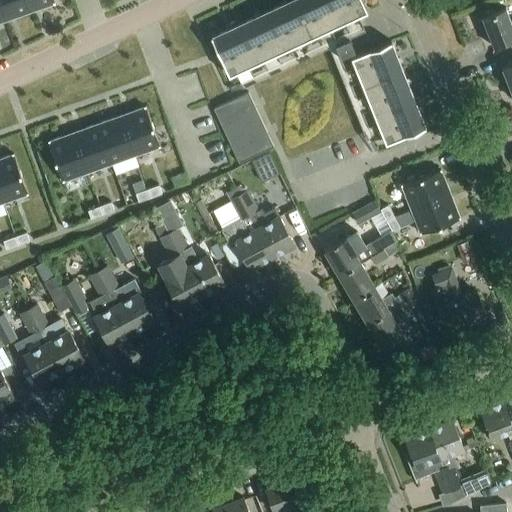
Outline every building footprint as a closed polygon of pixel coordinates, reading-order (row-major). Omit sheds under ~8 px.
[(0,0),(8,19),(31,11),(27,0),(0,0)] [(55,0),(27,0),(31,11),(56,1),(55,0)] [(297,0),(282,0),(268,6),(286,45),(312,33),(297,0)] [(297,0),(312,33),(340,21),(330,0),(297,0)] [(330,0),(340,21),(368,8),(364,0),(330,0)] [(286,45),(268,6),(240,18),(258,57),(286,45)] [(506,6),(482,15),(483,18),(479,19),(485,35),(489,33),(494,46),(511,39),(511,20),(511,21),(506,6)] [(258,57),(240,18),(212,30),(230,70),(258,57)] [(346,41),(351,54),(367,48),(362,35),(346,41)] [(365,84),(404,68),(394,39),(357,54),(353,56),(354,57),(365,84)] [(511,63),(502,67),(508,81),(504,82),(509,96),(511,94),(511,63)] [(376,112),(416,97),(404,68),(365,84),(376,112)] [(217,108),(242,161),(275,146),(250,92),(217,108)] [(428,126),(416,97),(376,112),(388,141),(428,126)] [(146,106),(122,115),(135,154),(160,145),(146,106)] [(122,115),(98,124),(112,163),(135,154),(122,115)] [(98,124),(75,132),(88,171),(112,163),(98,124)] [(75,132),(50,141),(64,180),(88,171),(75,132)] [(15,154),(0,159),(0,190),(4,202),(29,193),(15,154)] [(441,168),(401,184),(411,208),(451,193),(441,168)] [(143,180),(134,183),(137,192),(140,201),(151,197),(148,188),(146,189),(143,180)] [(159,184),(148,188),(151,197),(162,192),(159,184)] [(241,195),(274,256),(296,244),(281,216),(272,221),(264,208),(261,209),(251,189),(241,195)] [(451,193),(411,208),(420,233),(461,217),(451,193)] [(274,256),(241,195),(233,199),(242,217),(223,228),(233,247),(238,244),(251,268),(274,256)] [(103,211),(104,214),(115,210),(112,201),(101,205),(103,211)] [(354,212),(361,224),(381,213),(374,201),(354,212)] [(89,209),(92,218),(104,214),(103,211),(101,205),(89,209)] [(390,205),(382,209),(387,220),(395,215),(390,205)] [(395,215),(387,220),(393,230),(401,226),(395,215)] [(172,218),(164,222),(202,294),(225,282),(210,254),(200,260),(193,248),(192,249),(181,228),(179,229),(172,218)] [(159,265),(166,278),(165,279),(180,306),(202,294),(164,222),(155,227),(172,259),(159,265)] [(119,227),(107,234),(115,248),(126,241),(119,227)] [(346,238),(325,251),(339,275),(361,263),(372,256),(393,243),(388,236),(368,248),(358,231),(346,238)] [(16,236),(19,244),(31,240),(28,232),(16,236)] [(8,249),(19,244),(16,236),(5,240),(8,249)] [(397,251),(393,243),(372,256),(377,263),(397,251)] [(62,286),(63,285),(48,259),(37,265),(46,281),(44,282),(61,311),(72,304),(62,286)] [(354,300),(375,287),(361,263),(339,275),(354,300)] [(99,271),(132,332),(155,320),(140,292),(130,298),(126,290),(122,292),(120,287),(121,286),(110,265),(99,271)] [(433,275),(438,288),(434,289),(441,306),(448,303),(456,325),(486,314),(477,291),(463,296),(452,268),(433,275)] [(91,275),(102,295),(90,302),(97,315),(95,316),(110,344),(132,332),(99,271),(91,275)] [(62,286),(72,304),(73,304),(77,312),(89,306),(85,299),(88,297),(77,277),(63,285),(62,286)] [(383,282),(375,287),(354,300),(368,323),(413,296),(408,288),(392,297),(383,282)] [(413,296),(368,323),(383,349),(404,335),(396,322),(408,315),(405,312),(418,304),(413,296)] [(30,309),(62,370),(85,358),(70,330),(58,336),(40,303),(30,309)] [(21,313),(33,334),(29,336),(36,348),(25,354),(40,382),(62,370),(30,309),(21,313)] [(5,313),(0,315),(0,334),(5,345),(19,337),(5,313)] [(432,345),(420,350),(424,361),(436,356),(432,345)] [(0,403),(15,395),(0,366),(0,403)] [(511,395),(503,398),(511,421),(511,395)] [(490,438),(511,429),(511,421),(503,398),(479,408),(490,438)] [(460,486),(463,485),(450,453),(462,449),(450,419),(428,427),(443,466),(439,468),(443,478),(455,473),(460,486)] [(443,466),(428,427),(404,436),(409,450),(403,452),(414,482),(415,481),(414,478),(432,471),(440,493),(460,486),(455,473),(443,478),(439,468),(443,466)] [(288,503),(291,511),(304,511),(299,498),(303,497),(296,477),(266,488),(274,508),(288,503)] [(249,511),(244,497),(214,508),(215,511),(249,511)] [(507,511),(507,503),(481,505),(481,511),(507,511)]
